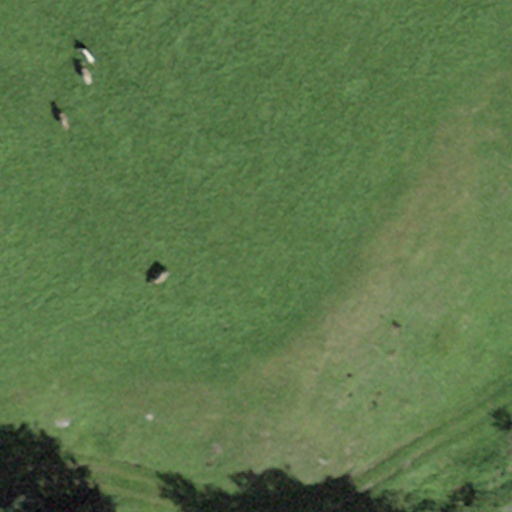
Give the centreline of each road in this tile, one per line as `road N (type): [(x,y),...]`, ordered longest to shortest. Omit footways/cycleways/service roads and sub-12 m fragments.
road 1 (track): [(511,398),(286,511),(266,511)]
road 2 (track): [(228,511),(111,467),(0,467)]
